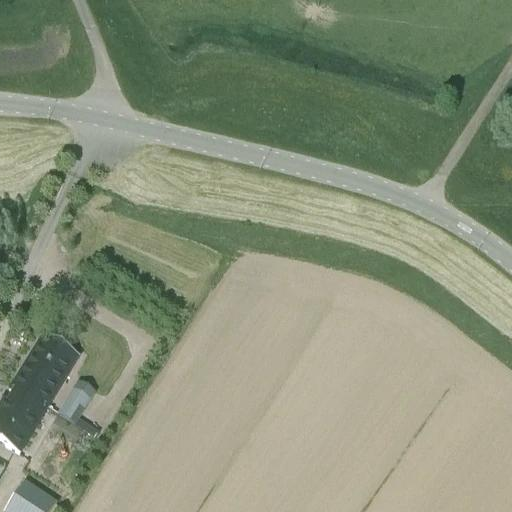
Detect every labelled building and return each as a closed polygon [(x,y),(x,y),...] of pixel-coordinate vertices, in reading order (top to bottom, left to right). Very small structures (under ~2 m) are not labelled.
[(0,445),(18,457),(78,359),(42,337),(10,390),(15,392),(8,404),(3,401),(0,405),(0,445)] [(72,391),(56,418),(73,429),(89,402),(72,391)] [(78,422),(74,429),(94,442),(98,435),(78,422)] [(32,470),(56,480),(72,442),(47,431),(32,470)] [(21,482),(1,511),(32,511),(42,495),(21,482)]
